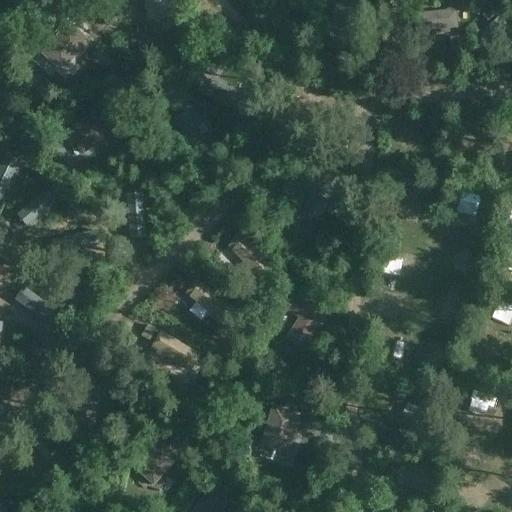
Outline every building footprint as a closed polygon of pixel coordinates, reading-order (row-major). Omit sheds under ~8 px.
[(173,0),(144,0),(148,21),(176,17),(173,0)] [(349,0),(343,0),(341,6),(357,12),(360,4),(349,0)] [(357,12),(341,6),(336,5),(327,28),(331,30),(326,47),(346,54),(360,13),(357,12)] [(492,8),(483,16),(488,22),(498,14),(492,8)] [(414,32),(439,30),(439,33),(448,32),(448,29),(458,28),(457,10),(412,13),(414,32)] [(488,26),(511,55),(511,30),(500,16),(488,26)] [(69,23),(42,55),(62,73),(90,42),(69,23)] [(460,37),(451,38),(452,48),(461,48),(460,37)] [(212,64),(206,75),(215,79),(220,68),(212,64)] [(69,135),(65,138),(74,150),(78,147),(83,155),(117,131),(101,108),(67,132),(69,135)] [(414,136),(394,135),(393,145),(414,146),(414,136)] [(318,163),(313,172),(320,177),(312,189),(315,191),(301,212),(317,223),(348,179),(327,166),(326,168),(318,163)] [(473,220),(475,208),(451,206),(450,218),(473,220)] [(242,234),(229,246),(260,279),(272,266),(242,234)] [(198,279),(186,293),(209,311),(206,315),(214,321),(217,317),(221,321),(233,307),(198,279)] [(258,282),(248,290),(254,297),(264,289),(258,282)] [(298,291),(285,310),(298,320),(285,338),(303,350),(325,317),(302,303),(307,297),(298,291)] [(147,323),(141,335),(149,339),(155,328),(147,323)] [(225,323),(216,332),(223,339),(233,329),(225,323)] [(160,331),(151,346),(157,350),(155,354),(163,359),(165,355),(191,370),(200,353),(195,351),(160,331)] [(91,378),(69,424),(90,432),(111,386),(91,378)] [(273,406),(261,445),(288,453),(294,431),(298,432),(301,422),(297,421),(299,414),(273,406)] [(306,407),(304,416),(316,420),(319,411),(306,407)] [(463,428),(476,432),(481,416),(468,412),(463,428)] [(154,487),(182,455),(160,435),(132,467),(154,487)] [(189,446),(183,453),(192,461),(198,455),(189,446)] [(216,479),(189,511),(227,511),(229,510),(231,511),(233,511),(239,505),(235,502),(239,498),(216,479)] [(246,495),(240,502),(250,510),(256,502),(246,495)]
